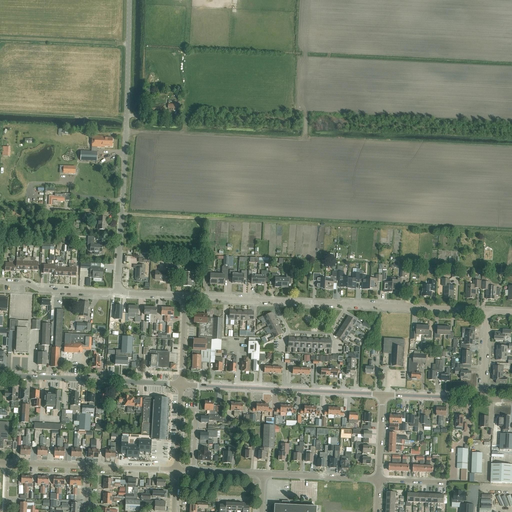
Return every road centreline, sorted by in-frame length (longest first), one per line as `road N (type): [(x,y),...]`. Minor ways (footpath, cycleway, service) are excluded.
road 1 (track): [(121,213),(511,233)]
road 2 (tertiary): [(116,292),(129,0)]
road 3 (tertiary): [(382,394),(180,384)]
road 4 (residential): [(345,303),(486,310)]
